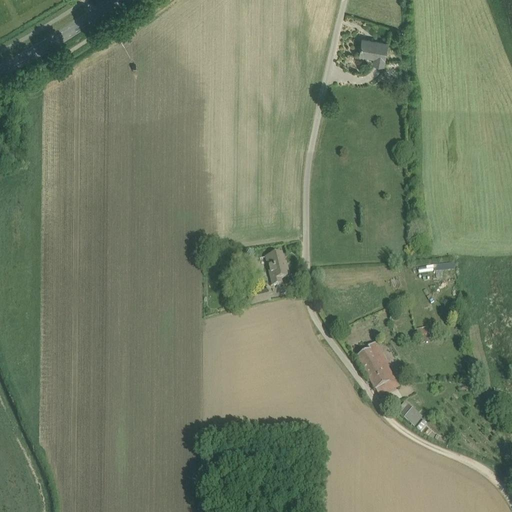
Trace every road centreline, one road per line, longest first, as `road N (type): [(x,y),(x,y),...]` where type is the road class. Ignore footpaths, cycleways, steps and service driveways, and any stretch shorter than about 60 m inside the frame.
road 1 (unclassified): [(387,412),(308,307),(305,167),(343,0)]
road 2 (track): [(511,493),(387,412)]
road 3 (secondary): [(0,70),(117,0)]
